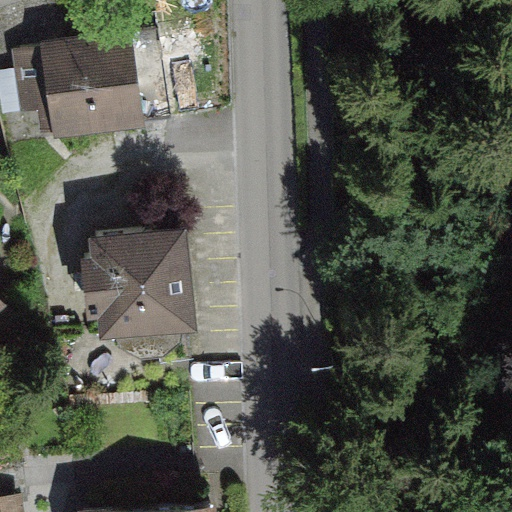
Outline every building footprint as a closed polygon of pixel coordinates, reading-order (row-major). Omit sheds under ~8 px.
[(55,129),(146,115),(132,21),(41,35),(55,129)] [(101,326),(199,315),(187,211),(89,222),(92,244),(82,245),(89,306),(99,305),(101,326)] [(0,295),(9,287),(0,276),(0,295)] [(0,511),(26,511),(24,489),(0,492),(0,511)] [(79,498),(79,511),(218,511),(217,489),(79,498)]
